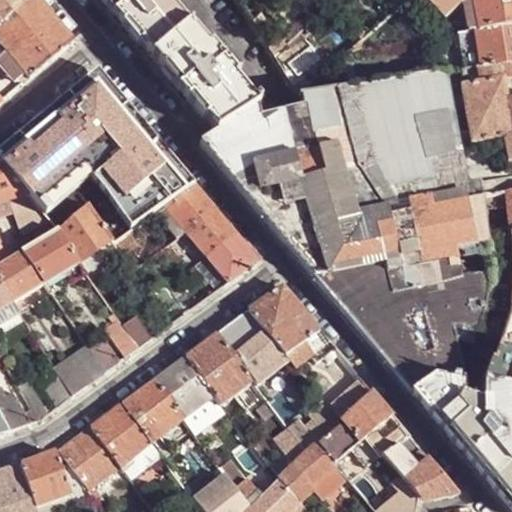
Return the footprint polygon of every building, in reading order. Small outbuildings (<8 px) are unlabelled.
[(33,0),(32,0),(0,26),(0,47),(25,76),(29,81),(73,45),(33,0)] [(0,0),(0,26),(32,0),(0,0)] [(186,103),(191,100),(218,132),(255,107),(235,81),(238,78),(216,53),(211,48),(209,50),(189,27),(170,4),(172,2),(170,0),(103,0),(117,14),(113,17),(123,26),(126,24),(153,59),(181,90),(177,92),(186,103)] [(261,14),(266,9),(257,0),(243,8),(252,22),(261,14)] [(420,0),(408,0),(404,4),(411,11),(421,1),(420,0)] [(420,0),(421,1),(440,21),(462,2),(464,0),(420,0)] [(476,32),(479,31),(469,0),(464,0),(462,2),(467,33),(476,32)] [(511,0),(469,0),(479,31),(511,25),(511,0)] [(261,14),(252,22),(257,30),(266,24),(261,14)] [(511,62),(511,25),(479,31),(476,32),(481,68),(511,62)] [(464,70),(481,68),(476,32),(467,33),(458,34),(464,70)] [(274,58),(284,49),(279,44),(270,51),(274,58)] [(25,76),(0,47),(0,69),(15,85),(25,76)] [(219,51),(216,53),(238,78),(239,80),(242,77),(219,51)] [(511,62),(481,68),(464,70),(460,71),(463,88),(503,81),(511,79),(511,62)] [(11,143),(0,151),(0,168),(6,177),(24,200),(42,223),(53,237),(86,212),(110,245),(112,247),(132,233),(157,215),(166,208),(195,187),(98,72),(11,143)] [(413,396),(434,383),(465,385),(469,386),(458,344),(474,347),(475,346),(487,310),(489,295),(492,281),(491,274),(488,241),(483,199),(470,202),(467,186),(444,74),(298,97),(297,98),(299,109),(257,116),(255,107),(218,132),(209,139),(199,144),(306,270),(413,396)] [(19,90),(29,81),(25,76),(15,85),(19,90)] [(511,97),(506,98),(503,81),(463,88),(461,88),(472,145),(505,139),(510,164),(511,163),(511,97)] [(0,207),(24,200),(6,177),(0,168),(0,207)] [(470,202),(483,199),(480,183),(467,186),(470,202)] [(216,211),(195,187),(166,208),(187,233),(216,211)] [(507,194),(499,196),(501,208),(508,207),(507,194)] [(24,200),(0,207),(0,216),(10,213),(18,234),(42,223),(24,200)] [(187,233),(166,208),(157,215),(178,240),(187,233)] [(238,236),(216,211),(187,233),(208,258),(238,236)] [(53,237),(76,268),(110,245),(86,212),(53,237)] [(132,233),(112,247),(118,255),(119,256),(128,254),(140,245),(132,233)] [(260,262),(238,236),(208,258),(230,284),(260,262)] [(42,289),(76,268),(53,237),(18,258),(42,289)] [(84,278),(118,255),(112,247),(110,245),(76,268),(84,278)] [(0,268),(9,263),(5,250),(0,251),(0,268)] [(42,289),(18,258),(9,263),(0,268),(0,296),(8,309),(42,289)] [(49,299),(84,278),(76,268),(42,289),(49,299)] [(16,318),(49,299),(42,289),(8,309),(16,318)] [(282,289),(248,315),(274,345),(284,356),(288,360),(302,349),(321,334),(282,289)] [(179,312),(164,290),(151,300),(167,321),(179,312)] [(497,296),(489,295),(487,310),(495,310),(497,296)] [(0,296),(0,313),(8,309),(0,296)] [(8,309),(0,313),(0,328),(16,318),(8,309)] [(511,353),(511,312),(510,312),(498,351),(511,353)] [(230,328),(217,337),(242,370),(251,381),(254,385),(257,390),(291,364),(288,360),(284,356),(274,345),(248,315),(230,328)] [(135,319),(122,329),(131,342),(139,351),(152,341),(135,319)] [(122,329),(117,323),(104,331),(124,361),(125,360),(139,351),(131,342),(122,329)] [(321,334),(302,349),(311,360),(317,366),(326,360),(336,352),(321,334)] [(198,351),(186,360),(215,399),(222,408),(254,385),(251,381),(242,370),(217,337),(198,351)] [(89,350),(107,374),(120,364),(102,341),(89,350)] [(89,350),(87,348),(68,361),(88,388),(95,382),(107,374),(89,350)] [(311,360),(302,349),(288,360),(291,364),(297,371),(311,360)] [(511,353),(498,351),(486,390),(511,394),(511,353)] [(336,352),(326,360),(330,366),(340,358),(336,352)] [(154,383),(184,422),(215,399),(186,360),(167,374),(154,383)] [(68,361),(54,371),(74,398),(88,388),(68,361)] [(59,410),(74,398),(54,371),(53,370),(38,381),(59,410)] [(24,429),(31,426),(23,413),(4,382),(0,383),(0,414),(11,434),(24,429)] [(136,397),(122,407),(152,445),(184,422),(154,383),(136,397)] [(371,394),(361,383),(331,410),(343,422),(371,394)] [(511,394),(486,390),(485,389),(482,403),(462,398),(465,385),(434,383),(413,396),(447,436),(467,419),(481,436),(462,452),(511,511),(511,394)] [(485,389),(469,386),(465,385),(462,398),(482,403),(485,389)] [(31,393),(22,398),(30,410),(38,423),(39,423),(48,417),(31,393)] [(371,394),(343,422),(344,425),(344,426),(361,444),(369,438),(392,418),(371,394)] [(215,399),(184,422),(197,439),(228,416),(223,410),(222,408),(215,399)] [(326,403),(310,416),(329,440),(344,426),(344,425),(343,422),(331,410),(326,403)] [(121,469),(152,445),(122,407),(104,421),(91,431),(121,469)] [(31,426),(38,423),(30,410),(23,413),(31,426)] [(310,416),(300,423),(318,447),(320,449),(320,448),(329,440),(310,416)] [(467,419),(447,436),(462,452),(481,436),(467,419)] [(300,423),(289,432),(294,438),(308,456),(318,447),(300,423)] [(320,448),(320,449),(330,460),(335,467),(352,452),(361,444),(344,426),(329,440),(320,448)] [(400,427),(375,447),(377,449),(378,450),(382,455),(385,459),(399,447),(408,439),(400,427)] [(72,444),(60,453),(65,460),(70,468),(85,491),(88,495),(96,488),(121,469),(91,431),(72,444)] [(308,456),(294,438),(284,446),(299,465),(308,456)] [(152,445),(121,469),(130,482),(131,483),(162,457),(152,445)] [(306,485),(330,460),(320,449),(318,447),(308,456),(299,465),(295,469),(280,484),(299,503),(312,491),(306,485)] [(399,447),(385,459),(404,482),(418,470),(411,461),(399,447)] [(370,511),(377,511),(399,494),(406,504),(411,500),(409,498),(403,490),(378,459),(376,460),(371,455),(378,450),(377,449),(360,462),(352,452),(335,467),(349,484),(370,511)] [(371,455),(376,460),(378,459),(382,455),(378,450),(371,455)] [(60,453),(54,455),(57,463),(65,460),(60,453)] [(421,453),(411,461),(418,470),(429,462),(421,453)] [(34,462),(20,468),(36,509),(51,504),(70,497),(60,472),(57,463),(54,455),(34,462)] [(403,490),(407,487),(404,482),(385,459),(382,455),(378,459),(403,490)] [(312,491),(335,467),(330,460),(306,485),(312,491)] [(459,497),(429,462),(418,470),(404,482),(407,487),(416,497),(418,500),(420,501),(433,502),(459,497)] [(223,474),(225,477),(237,492),(247,483),(234,465),(223,474)] [(328,507),(349,484),(335,467),(312,491),(328,507)] [(0,511),(36,511),(36,509),(20,468),(19,468),(0,474),(0,511)] [(70,468),(60,472),(70,497),(51,504),(53,511),(68,511),(77,509),(93,502),(88,495),(85,491),(70,468)] [(268,468),(251,482),(260,494),(259,495),(263,500),(280,484),(269,469),(268,468)] [(249,511),(251,511),(248,506),(237,492),(225,477),(196,501),(203,511),(249,511)] [(247,483),(237,492),(248,506),(259,495),(260,494),(251,482),(250,481),(247,483)] [(290,511),(299,503),(280,484),(263,500),(259,495),(248,506),(251,511),(249,511),(290,511)] [(407,487),(403,490),(409,498),(411,500),(416,497),(407,487)] [(96,488),(88,495),(93,502),(96,508),(106,501),(96,488)] [(396,511),(406,504),(399,494),(377,511),(396,511)] [(411,500),(406,504),(408,507),(418,500),(416,497),(411,500)] [(418,500),(408,507),(411,511),(418,511),(420,501),(418,500)] [(290,511),(307,511),(299,503),(290,511)]
